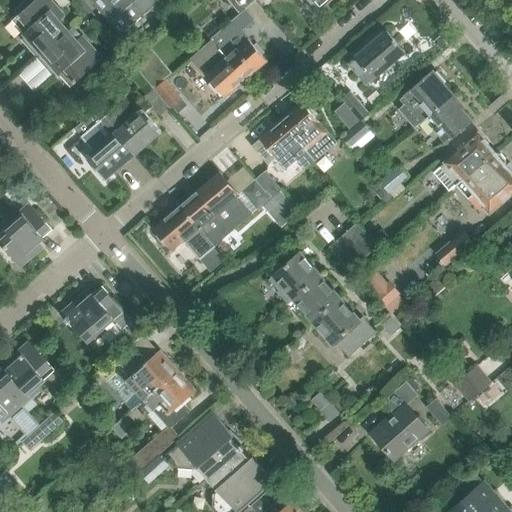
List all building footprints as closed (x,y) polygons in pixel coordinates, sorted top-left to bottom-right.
[(59,21),(64,17),(49,0),(36,0),(35,0),(27,0),(15,11),(19,16),(12,21),(30,41),(25,45),(37,58),(68,31),(59,21)] [(90,0),(120,34),(160,0),(90,0)] [(228,0),(240,14),(246,9),(255,0),(228,0)] [(311,0),(320,10),(331,0),(311,0)] [(263,29),(273,21),(257,1),(247,10),(255,20),(263,29)] [(87,14),(80,6),(72,13),(79,22),(87,14)] [(219,31),(211,38),(246,79),(267,60),(262,55),(265,53),(257,44),(254,46),(250,41),(252,39),(243,30),(255,20),(247,10),(246,9),(240,14),(221,30),(219,31)] [(88,17),(83,22),(86,26),(90,26),(94,22),(88,17)] [(82,37),(77,42),(68,31),(37,58),(49,72),(53,68),(71,88),(77,82),(81,87),(98,71),(94,67),(102,60),(82,37)] [(366,86),(405,52),(387,31),(348,65),(366,86)] [(224,97),(246,79),(211,38),(196,51),(197,53),(190,59),(203,74),(207,70),(209,73),(206,76),(211,83),(209,85),(217,94),(219,92),(224,97)] [(147,43),(129,58),(146,78),(154,87),(162,81),(172,72),(147,43)] [(403,106),(398,110),(415,129),(420,125),(426,119),(427,120),(454,97),(445,85),(447,83),(437,73),(435,74),(434,72),(406,95),(400,101),(403,106)] [(154,90),(170,109),(170,110),(183,99),(167,79),(154,90)] [(160,117),(170,109),(154,90),(154,89),(144,97),(160,117)] [(361,123),(370,115),(351,92),(342,100),(361,123)] [(463,111),(465,109),(454,97),(427,120),(447,144),(472,122),(463,111)] [(351,131),(361,123),(342,100),(346,104),(336,113),(350,130),(351,131)] [(311,107),(308,109),(303,104),(282,122),(308,152),(316,161),(337,143),(316,118),(318,116),(311,107)] [(99,109),(75,129),(93,150),(85,157),(105,181),(137,154),(118,131),(106,117),(99,109)] [(112,111),(106,117),(114,126),(118,131),(137,154),(162,132),(143,110),(125,125),(120,120),(112,111)] [(261,141),(253,148),(268,165),(270,167),(279,159),(288,169),(298,160),(307,169),(315,162),(316,161),(308,152),(282,122),(260,140),(261,141)] [(351,131),(342,140),(353,153),(373,137),(369,133),(361,123),(351,131)] [(456,187),(495,153),(480,135),(435,174),(450,192),(456,187)] [(502,155),(497,155),(495,153),(456,187),(468,201),(474,196),(490,214),(511,194),(511,171),(507,166),(508,162),(502,155)] [(408,177),(401,169),(399,166),(379,184),(394,199),(405,189),(400,183),(408,177)] [(265,172),(255,180),(257,182),(272,199),(281,191),(266,172),(265,172)] [(220,174),(182,206),(215,245),(251,215),(252,214),(256,210),(257,211),(260,209),(264,206),(272,199),(257,182),(255,180),(238,195),(226,181),(220,174)] [(389,194),(382,186),(375,193),(387,205),(394,199),(389,194)] [(35,246),(53,231),(29,204),(19,212),(22,215),(0,234),(0,244),(20,267),(39,251),(35,246)] [(182,206),(154,229),(159,235),(156,237),(165,247),(168,245),(172,250),(184,240),(200,259),(215,245),(182,206)] [(370,256),(379,248),(359,224),(349,232),(370,256)] [(383,229),(373,238),(380,247),(391,238),(383,229)] [(360,265),(370,256),(349,232),(339,241),(360,265)] [(448,265),(473,244),(464,234),(439,256),(448,265)] [(351,273),(360,265),(339,241),(330,249),(351,273)] [(215,248),(201,260),(211,271),(225,260),(215,248)] [(288,306),(294,301),(322,277),(302,254),(274,278),(273,277),(269,281),(278,292),(277,293),(288,306)] [(377,273),(364,284),(374,296),(371,298),(381,310),(399,295),(389,283),(387,285),(377,273)] [(313,323),(341,299),(322,277),(294,301),(313,323)] [(447,286),(438,277),(425,288),(433,298),(447,286)] [(80,298),(60,315),(68,324),(69,322),(75,329),(87,343),(103,329),(114,319),(116,323),(123,330),(133,321),(126,314),(102,287),(85,303),(80,298)] [(363,318),(360,321),(341,299),(313,323),(334,347),(337,344),(349,358),(350,359),(378,335),(377,334),(372,329),(364,319),(363,318)] [(391,336),(400,328),(391,317),(382,325),(391,336)] [(144,334),(140,329),(135,324),(126,333),(134,342),(144,334)] [(145,401),(178,372),(161,352),(158,355),(142,337),(99,375),(131,411),(144,400),(145,401)] [(29,395),(55,371),(30,342),(16,354),(20,359),(7,371),(8,373),(0,379),(0,380),(23,408),(33,399),(29,395)] [(73,363),(67,369),(81,386),(88,380),(73,363)] [(470,402),(491,384),(475,366),(454,385),(470,402)] [(392,367),(387,372),(392,377),(397,372),(392,367)] [(511,387),(511,385),(511,368),(503,376),(502,375),(493,382),(498,388),(506,381),(511,387)] [(170,429),(133,461),(142,471),(150,464),(159,456),(180,438),(172,429),(191,412),(183,403),(195,392),(178,372),(145,401),(170,429)] [(429,430),(407,406),(418,396),(413,391),(418,386),(411,378),(384,403),(395,416),(373,436),(395,460),(429,430)] [(0,419),(7,414),(27,437),(39,426),(23,408),(0,380),(0,419)] [(443,425),(452,417),(437,399),(427,407),(443,425)] [(136,426),(145,418),(136,409),(113,429),(122,439),(137,426),(136,426)] [(48,434),(63,421),(55,413),(50,417),(41,425),(21,442),(27,449),(47,432),(48,434)] [(230,431),(222,423),(214,413),(166,456),(178,469),(192,470),(196,467),(207,479),(246,445),(245,443),(242,445),(244,443),(231,431),(230,431)] [(256,461),(257,460),(246,445),(207,479),(218,491),(214,495),(214,509),(216,511),(237,511),(273,481),(256,461)] [(142,471),(140,473),(145,480),(156,471),(165,463),(159,456),(150,464),(142,471)] [(499,511),(486,497),(491,492),(474,473),(449,495),(459,506),(452,511),(499,511)] [(266,511),(277,503),(267,492),(244,511),(266,511)] [(299,511),(292,503),(282,511),(279,511),(275,507),(269,511),(299,511)]
